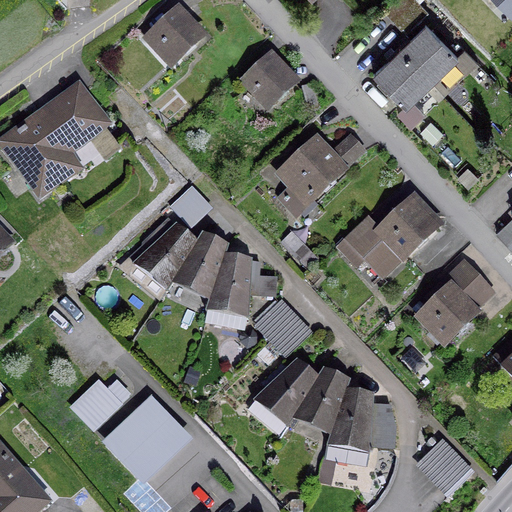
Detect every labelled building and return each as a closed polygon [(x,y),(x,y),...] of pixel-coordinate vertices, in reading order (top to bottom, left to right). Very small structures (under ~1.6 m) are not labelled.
[(395,23),(418,1),(416,0),(396,0),(384,11),(395,23)] [(428,12),(418,1),(395,23),(406,34),(428,12)] [(174,62),(202,37),(179,12),(148,41),(159,53),(162,50),(174,62)] [(458,58),(426,24),(401,50),(432,82),(458,58)] [(432,82),(401,50),(373,74),(405,107),(431,83),(432,82)] [(295,83),(272,59),(245,84),(268,108),(295,83)] [(302,88),(309,111),(320,108),(314,85),(302,88)] [(62,181),(51,167),(107,126),(83,94),(46,121),(42,115),(1,144),(40,197),(62,181)] [(322,140),(304,155),(300,150),(293,157),(297,161),(281,176),(293,190),(283,200),(296,214),(363,152),(351,139),(335,154),(322,140)] [(367,219),(345,240),(378,274),(398,255),(403,259),(433,229),(410,205),(380,233),(367,219)] [(511,218),(497,233),(508,246),(511,241),(511,218)] [(211,240),(203,236),(197,243),(186,234),(177,226),(140,261),(169,286),(178,279),(212,294),(208,306),(251,313),(252,262),(236,259),(225,257),(227,248),(211,240)] [(291,234),(283,242),(297,257),(305,249),(291,234)] [(473,311),(490,294),(470,272),(443,298),(436,292),(429,299),(435,306),(421,320),(432,331),(436,328),(447,340),(474,313),(473,311)] [(268,336),(289,316),(284,310),(279,305),(257,325),(268,336)] [(289,316),(268,336),(277,346),(299,326),(294,321),(289,316)] [(299,326),(277,346),(287,357),(309,336),(304,331),(299,326)] [(511,338),(493,357),(511,377),(511,338)] [(287,428),(291,422),(296,413),(318,379),(307,370),(296,362),(254,401),(255,402),(248,411),(280,435),(287,428)] [(318,379),(296,413),(334,431),(349,382),(337,377),(324,371),(318,379)] [(93,431),(120,406),(99,384),(72,409),(93,431)] [(326,455),(330,460),(363,466),(368,462),(374,397),(360,394),(346,392),(334,431),(326,455)] [(152,402),(107,445),(139,479),(184,437),(152,402)] [(441,444),(420,464),(430,474),(451,454),(441,444)] [(0,511),(34,511),(45,503),(0,450),(0,511)] [(461,464),(451,454),(430,474),(440,485),(461,464)] [(440,485),(450,495),(471,475),(461,464),(440,485)]
